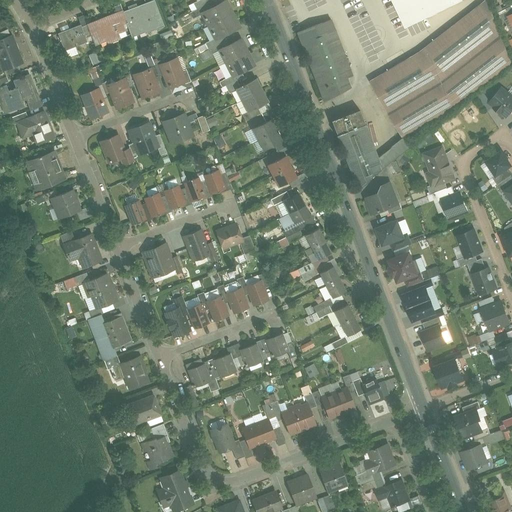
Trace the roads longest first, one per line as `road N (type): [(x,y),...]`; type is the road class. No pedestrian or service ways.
road 1 (secondary): [(268,0),(423,408)]
road 2 (residential): [(423,408),(222,482),(198,462),(157,356)]
road 3 (residential): [(466,173),(511,295)]
road 4 (residential): [(117,247),(231,204)]
road 5 (residential): [(157,356),(271,314)]
road 6 (residential): [(117,247),(73,135)]
road 7 (residential): [(73,135),(186,94)]
